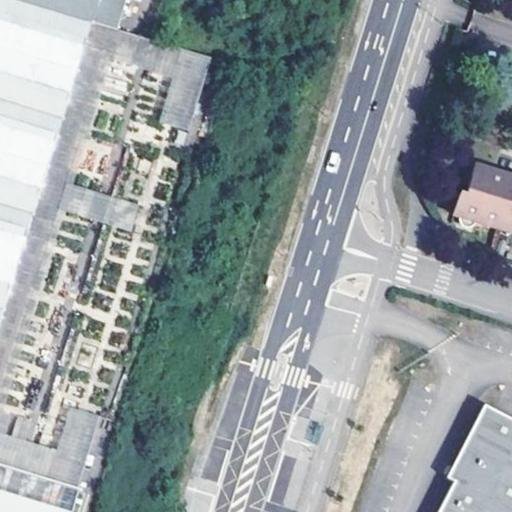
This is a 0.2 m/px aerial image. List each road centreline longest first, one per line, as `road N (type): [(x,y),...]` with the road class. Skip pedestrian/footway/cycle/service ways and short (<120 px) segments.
road 1 (secondary): [(327,245),(241,511)]
road 2 (secondary): [(400,0),(327,245)]
road 3 (residential): [(327,245),(511,303)]
